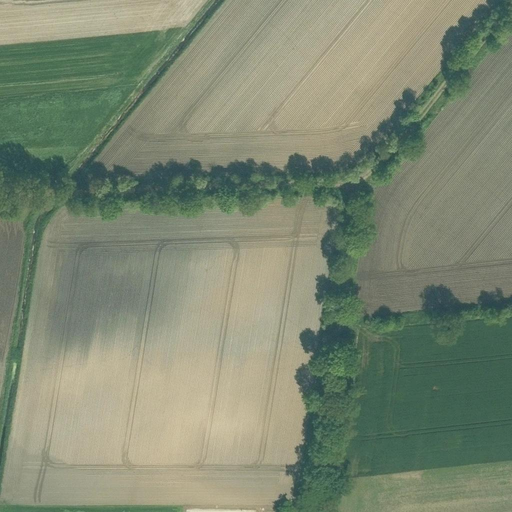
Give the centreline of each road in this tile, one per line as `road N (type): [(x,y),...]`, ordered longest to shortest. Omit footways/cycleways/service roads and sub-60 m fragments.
road 1 (track): [(371,184),(0,198)]
road 2 (unclassified): [(309,511),(371,184)]
road 3 (track): [(371,184),(511,7)]
